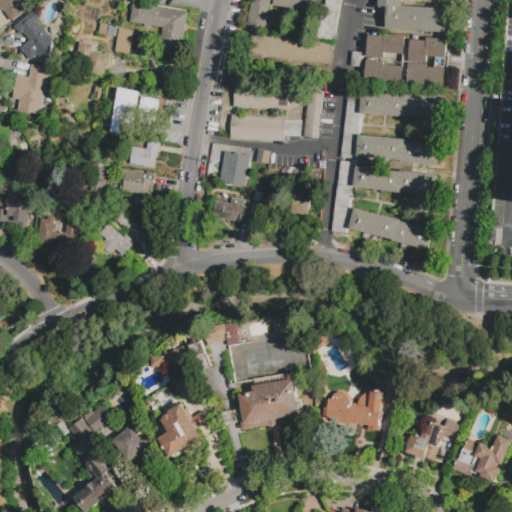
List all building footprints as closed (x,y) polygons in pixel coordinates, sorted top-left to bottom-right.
[(0,0),(19,0),(21,2),(27,11),(11,22),(4,11),(0,10),(0,0)] [(270,0),(270,5),(266,30),(246,27),(250,0),(270,0)] [(270,5),(270,0),(322,0),(320,14),(270,5)] [(327,0),(340,0),(333,40),(318,37),(323,4),(326,5),(327,0)] [(405,0),(405,7),(450,9),(449,32),(386,28),(387,8),(378,8),(378,0),(405,0)] [(158,53),(181,57),(188,12),(133,3),(130,22),(162,27),(158,53)] [(20,48),(30,40),(24,33),(22,35),(15,27),(36,9),(40,17),(37,21),(52,39),(50,47),(48,54),(41,61),(36,57),(31,61),(20,48)] [(100,24),(117,27),(115,37),(98,34),(100,24)] [(119,28),(115,52),(146,57),(150,33),(119,28)] [(253,31),(334,44),(330,71),(249,57),(253,31)] [(368,35),(383,36),(383,34),(403,35),(403,56),(384,55),(384,59),(367,58),(368,35)] [(411,40),(424,40),(425,38),(445,39),(444,64),(410,62),(411,40)] [(105,76),(106,67),(110,67),(111,54),(93,52),(94,45),(80,43),(78,57),(90,59),(88,73),(105,76)] [(366,60),(384,61),(384,65),(403,66),(402,84),(365,83),(366,60)] [(17,76),(13,99),(19,100),(17,112),(40,116),(49,68),(32,65),(29,78),(17,76)] [(409,65),(425,65),(425,68),(444,69),(443,86),(408,85),(409,65)] [(235,82),(288,84),(287,109),(234,106),(235,82)] [(95,87),(104,88),(102,101),(93,100),(95,87)] [(118,88),(140,91),(133,134),(111,131),(118,88)] [(308,91),(323,92),(318,140),(303,139),(308,91)] [(343,94),(343,150),(357,150),(358,94),(343,94)] [(361,94),(442,97),(441,118),(360,115),(361,94)] [(142,98),(162,101),(158,126),(138,123),(142,98)] [(231,115),(285,118),(285,120),(301,120),(300,137),(285,136),(284,142),(230,139),(231,115)] [(358,135),(405,139),(405,141),(445,145),(443,164),(356,156),(358,135)] [(154,169),(157,153),(159,153),(161,144),(148,141),(147,149),(127,146),(124,163),(154,169)] [(19,146),(23,152),(29,149),(25,142),(19,146)] [(256,163),(258,150),(270,151),(268,164),(256,163)] [(229,153),(251,157),(250,162),(252,162),(249,176),(247,175),(244,188),(222,184),(229,153)] [(331,232),(346,233),(352,162),(338,161),(331,232)] [(355,166),(437,175),(434,197),(398,193),(398,194),(362,190),(362,188),(353,187),(355,166)] [(99,168),(107,169),(106,177),(110,177),(108,187),(105,186),(104,195),(96,193),(99,168)] [(123,170),(121,181),(124,181),(123,191),(149,196),(151,185),(154,186),(156,176),(123,170)] [(250,181),(251,175),(256,175),(256,170),(262,171),(261,176),(265,177),(264,183),(250,181)] [(295,183),(312,186),(308,212),(291,210),(295,183)] [(0,187),(0,220),(8,222),(8,219),(18,221),(17,227),(28,229),(30,220),(32,220),(34,211),(30,211),(33,192),(30,192),(31,190),(23,189),(23,191),(0,187)] [(216,202),(231,204),(232,199),(247,201),(246,206),(257,208),(255,224),(213,219),(216,202)] [(355,209),(401,220),(401,221),(431,229),(426,250),(349,230),(355,209)] [(115,221),(123,212),(133,221),(125,230),(115,221)] [(41,219),(37,242),(76,247),(79,221),(67,219),(65,232),(56,231),(57,224),(54,224),(54,221),(54,219),(53,217),(49,216),(47,218),(46,220),(41,219)] [(100,234),(107,240),(101,246),(111,255),(116,250),(122,257),(133,246),(129,242),(132,240),(127,235),(124,238),(110,224),(100,234)] [(207,344),(204,330),(236,323),(241,344),(228,347),(226,340),(207,344)] [(210,366),(198,371),(187,343),(195,339),(197,343),(200,341),(210,366)] [(199,387),(183,393),(182,392),(176,394),(172,381),(178,378),(174,367),(169,369),(164,353),(185,346),(199,387)] [(151,356),(164,356),(164,366),(151,367),(151,356)] [(239,424),(225,427),(223,414),(243,410),(240,394),(255,391),(253,381),(289,374),(290,380),(295,379),(298,400),(300,400),(303,419),(240,430),(239,424)] [(398,413),(386,408),(396,382),(405,386),(400,397),(403,398),(398,413)] [(338,421),(339,403),(370,406),(372,391),(384,392),(382,409),(381,409),(379,431),(367,430),(368,424),(338,421)] [(147,471),(135,456),(127,463),(110,443),(119,435),(109,423),(95,434),(83,420),(95,411),(93,408),(101,402),(118,423),(121,421),(127,429),(133,423),(162,459),(147,471)] [(181,404),(190,419),(204,411),(211,422),(196,430),(202,441),(188,449),(187,447),(167,458),(156,438),(167,432),(163,424),(162,425),(160,421),(170,415),(168,412),(181,404)] [(68,429),(81,419),(91,432),(79,442),(68,429)] [(435,462),(424,458),(423,460),(415,457),(415,455),(406,452),(407,449),(403,445),(406,438),(411,436),(412,435),(420,437),(422,435),(425,434),(427,434),(431,422),(444,427),(446,421),(460,426),(455,440),(443,436),(435,462)] [(470,478),(453,470),(468,438),(493,449),(499,437),(511,443),(502,466),(499,464),(497,468),(502,470),(495,484),(483,479),(482,481),(475,478),(476,477),(471,475),(470,478)] [(87,511),(85,511),(73,498),(97,478),(86,464),(97,455),(118,481),(114,484),(117,488),(87,511)]
